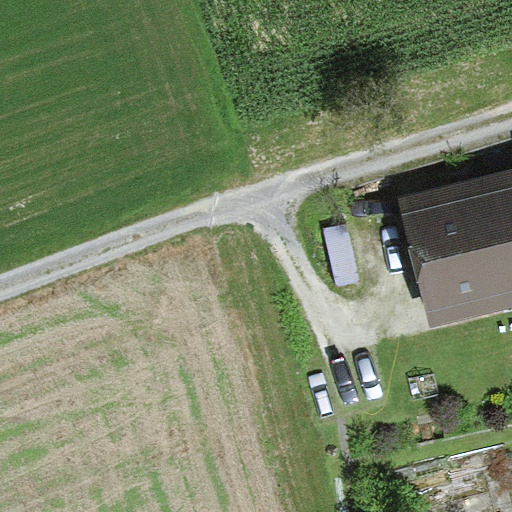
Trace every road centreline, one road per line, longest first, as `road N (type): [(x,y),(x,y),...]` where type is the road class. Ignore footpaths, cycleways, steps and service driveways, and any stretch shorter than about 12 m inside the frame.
road 1 (track): [(217,207),(511,122)]
road 2 (track): [(217,207),(0,295)]
